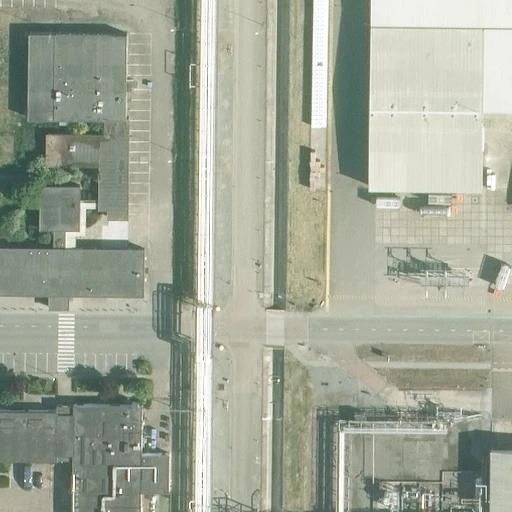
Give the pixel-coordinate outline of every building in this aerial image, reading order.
[(169,0),(169,8),(178,8),(177,0),(169,0)] [(511,0),(370,0),(367,186),(481,187),(482,106),(511,106),(511,0)] [(99,165),(98,209),(107,209),(107,218),(126,218),(127,118),(125,118),(126,34),(28,32),(27,118),(105,119),(104,135),(46,135),(46,164),(99,165)] [(0,126),(23,127),(23,72),(0,72),(0,126)] [(142,295),(143,248),(63,248),(63,229),(78,229),(78,186),(40,186),(39,229),(54,229),(53,248),(0,247),(0,293),(48,294),(48,308),(67,308),(67,294),(142,295)] [(434,199),(434,210),(459,210),(459,199),(434,199)] [(141,405),(137,405),(137,402),(131,402),(131,405),(73,404),(73,405),(56,405),(56,411),(0,410),(0,459),(72,460),(71,511),(139,511),(140,491),(168,491),(168,453),(140,453),(141,405)] [(328,511),(352,511),(353,418),(419,419),(419,404),(347,403),(346,507),(329,507),(328,511)] [(511,429),(502,429),(502,500),(511,499),(511,429)]
